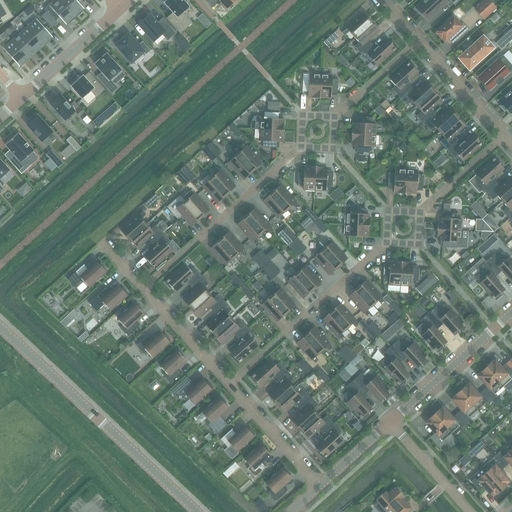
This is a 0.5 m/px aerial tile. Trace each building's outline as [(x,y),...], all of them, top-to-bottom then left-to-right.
[(47,12),(41,17),(52,29),(58,24),(55,21),(60,17),(65,23),(74,16),(59,0),(54,0),(44,9),(47,12)] [(59,0),(74,16),(82,8),(77,2),(78,0),(59,0)] [(173,13),(166,19),(180,34),(193,23),(184,13),(190,7),(183,0),(166,0),(164,2),(173,13)] [(221,0),(219,1),(227,10),(237,0),(221,0)] [(427,21),(447,2),(444,0),(424,0),(416,8),(427,21)] [(484,20),(496,9),(487,0),(484,0),(475,9),(484,20)] [(0,19),(3,24),(14,18),(5,2),(0,5),(0,19)] [(26,22),(31,14),(26,11),(21,19),(26,22)] [(354,37),(371,22),(370,21),(363,13),(362,15),(354,22),(341,33),(344,36),(349,32),(354,37)] [(168,41),(176,33),(163,19),(157,23),(150,15),(139,25),(154,42),(162,34),(168,41)] [(453,17),(451,19),(450,17),(445,22),(446,23),(436,32),(437,33),(436,33),(441,38),(442,38),(445,42),(448,39),(452,44),(468,30),(463,25),(462,26),(453,17)] [(28,28),(42,44),(51,37),(37,21),(28,28)] [(354,47),(361,55),(372,44),(368,40),(377,32),(379,30),(374,26),(371,22),(354,37),(359,42),(354,47)] [(42,44),(28,28),(21,35),(35,51),(42,44)] [(334,33),(323,43),(327,47),(338,37),(334,33)] [(13,42),(27,58),(35,51),(21,35),(13,42)] [(115,46),(131,64),(144,52),(146,55),(151,51),(143,41),(138,46),(128,35),(115,46)] [(483,39),(482,37),(475,44),(473,42),(465,49),(467,51),(459,58),(470,69),(492,49),(491,48),(493,47),(484,37),(483,39)] [(376,49),(372,44),(361,55),(369,63),(372,60),(377,66),(393,51),(393,52),(396,50),(395,49),(397,48),(392,42),(390,43),(387,39),(376,49)] [(13,42),(5,50),(19,65),(27,58),(13,42)] [(104,75),(98,79),(112,94),(119,87),(112,79),(121,70),(106,54),(105,55),(104,54),(99,59),(100,60),(95,65),(104,75)] [(509,74),(511,71),(511,66),(508,63),(502,56),(498,61),(497,61),(478,78),(489,90),(496,84),(498,86),(504,81),(502,79),(508,73),(509,74)] [(392,89),(400,98),(411,87),(407,83),(418,73),(416,71),(414,69),(415,68),(410,62),(409,64),(408,63),(406,65),(406,66),(390,80),(395,86),(392,89)] [(96,98),(105,90),(89,72),(84,77),(82,75),(71,86),(82,99),(91,92),(96,98)] [(319,99),(321,75),(309,75),(309,78),(303,78),(302,93),(303,93),(303,92),(308,92),(308,97),(312,97),(312,98),(319,99)] [(321,75),(319,99),(327,99),(327,98),(331,98),(331,94),(336,94),(336,95),(337,95),(338,80),(332,79),(332,78),(332,76),(321,75)] [(416,106),(433,91),(432,90),(426,82),(419,88),(416,91),(415,92),(411,87),(400,98),(407,105),(411,101),(416,106)] [(510,113),(511,111),(511,89),(499,101),(510,113)] [(416,116),(423,124),(434,114),(430,109),(435,105),(439,101),(441,100),(434,92),(433,91),(416,106),(421,112),(416,116)] [(77,115),(82,110),(74,101),(70,105),(60,95),(50,104),(65,121),(75,112),(77,115)] [(380,106),(384,111),(390,106),(385,101),(380,106)] [(434,114),(423,124),(430,131),(435,127),(440,132),(457,117),(456,116),(453,113),(449,108),(447,110),(443,114),(439,117),(438,118),(434,114)] [(260,130),(283,131),(284,123),(283,123),(283,119),(278,119),(279,114),(279,113),(264,112),(264,118),(263,118),(260,118),(260,130)] [(52,132),(37,116),(36,117),(35,116),(30,120),(31,122),(27,125),(42,142),(52,132)] [(372,118),(357,117),(357,118),(358,118),(358,123),(353,123),(353,127),(352,127),(352,135),(375,136),(376,124),(372,124),(372,118)] [(457,117),(440,132),(444,138),(439,142),(446,150),(458,140),(454,135),(455,134),(458,131),(463,127),(464,126),(457,117)] [(228,127),(238,138),(242,134),(232,123),(228,127)] [(283,131),(260,130),(259,141),(263,141),(262,147),(278,148),(277,148),(277,142),(282,142),(282,139),(283,139),(283,131)] [(26,158),(34,151),(18,133),(5,145),(12,152),(7,157),(22,174),(32,165),(26,158)] [(462,144),(458,140),(446,150),(454,158),(458,155),(463,161),(479,146),(479,147),(481,145),(481,144),(483,143),(478,137),(476,139),(472,134),(462,144)] [(375,136),(352,135),(351,142),(352,142),(352,146),(357,146),(356,152),(371,153),(371,147),(374,147),(375,136)] [(221,154),(211,143),(206,147),(216,158),(221,154)] [(242,150),(237,155),(252,172),(261,164),(243,144),(240,147),(242,150)] [(216,158),(206,147),(202,151),(212,162),(216,158)] [(46,155),(58,168),(58,169),(63,163),(51,150),(46,155)] [(252,172),(237,155),(232,159),(229,156),(226,159),(244,180),(252,172)] [(485,193),(497,183),(493,178),(503,169),(499,165),(501,163),(496,158),(494,159),(492,161),(476,176),(481,181),(477,184),(485,193)] [(0,193),(1,194),(6,189),(0,182),(0,179),(10,171),(0,159),(0,193)] [(185,166),(180,170),(190,181),(195,177),(185,166)] [(216,173),(211,178),(226,195),(235,188),(217,167),(214,170),(216,173)] [(314,190),(316,167),(308,167),(304,167),(304,172),(298,172),(299,171),(298,171),(297,186),(303,186),(303,190),(314,190)] [(323,167),(316,167),(314,190),(326,191),(326,187),(332,188),(333,173),(332,173),(332,174),(327,173),(327,168),(323,168),(323,167)] [(180,170),(176,174),(186,185),(190,181),(180,170)] [(405,194),(406,170),(395,170),(394,173),(388,173),(388,188),(388,187),(394,188),(394,192),(397,193),(405,194)] [(406,170),(405,194),(412,194),(412,193),(416,194),(417,189),(422,189),(422,190),(423,190),(423,175),(417,175),(418,171),(406,170)] [(226,195),(211,178),(206,183),(203,180),(200,183),(218,203),(226,195)] [(497,183),(485,193),(492,201),(497,196),(502,202),(511,192),(511,178),(510,179),(505,183),(502,186),(501,187),(497,183)] [(344,196),(352,189),(347,184),(339,191),(344,196)] [(298,206),(280,186),(272,193),(287,210),(292,206),(295,209),(298,206)] [(154,193),(155,194),(159,199),(164,204),(169,201),(159,189),(154,193)] [(182,198),(185,201),(200,219),(209,211),(191,191),(182,198)] [(511,192),(502,202),(507,207),(502,211),(509,219),(511,215),(511,192)] [(287,210),(272,193),(263,201),(281,221),(284,218),(282,215),(287,210)] [(159,199),(155,194),(144,204),(148,209),(159,199)] [(200,219),(185,201),(180,206),(177,203),(174,206),(192,226),(200,219)] [(303,211),(313,223),(318,218),(308,207),(303,211)] [(345,225),(369,226),(369,219),(368,219),(369,215),(364,214),(364,209),(365,209),(365,208),(350,208),(350,214),(346,213),(345,225)] [(246,217),(261,234),(266,229),(269,232),(272,229),(254,209),(246,217)] [(123,230),(121,231),(126,236),(128,239),(129,240),(146,224),(141,219),(146,215),(143,212),(131,223),(128,226),(123,230)] [(437,230),(461,231),(461,219),(458,219),(458,213),(443,212),(443,213),(444,213),(444,219),(439,218),(438,222),(437,230)] [(171,216),(168,222),(174,225),(177,220),(171,216)] [(261,234),(246,217),(237,224),(255,245),(259,242),(256,238),(261,234)] [(318,218),(313,223),(323,234),(328,230),(318,218)] [(146,224),(129,240),(130,241),(132,244),(137,248),(138,247),(143,243),(146,240),(147,239),(151,243),(162,233),(156,225),(151,230),(146,224)] [(369,226),(345,225),(345,236),(348,237),(348,243),(363,243),(362,243),(363,237),(367,238),(368,234),(369,226)] [(282,231),(292,242),(296,238),(286,227),(282,231)] [(441,247),(456,248),(457,242),(460,242),(461,231),(437,230),(437,237),(438,237),(437,241),(442,242),(442,247),(441,247)] [(277,235),(287,246),(292,242),(282,231),(277,235)] [(228,232),(220,240),(235,257),(240,252),(243,255),(246,252),(228,232)] [(150,252),(145,257),(146,259),(148,261),(147,263),(152,268),(154,267),(156,265),(159,262),(163,259),(170,252),(172,250),(175,254),(180,250),(172,240),(170,242),(162,233),(151,243),(155,248),(150,252)] [(296,238),(292,242),(302,253),(306,249),(296,238)] [(328,245),(323,250),(338,267),(347,260),(329,239),(326,242),(328,245)] [(230,262),(235,257),(220,240),(211,248),(229,268),(233,265),(230,262)] [(292,242),(287,246),(297,257),(302,253),(292,242)] [(280,255),(287,262),(293,254),(286,248),(280,255)] [(256,254),(266,265),(270,261),(260,250),(256,254)] [(338,267),(323,250),(318,255),(315,252),(312,255),(330,275),(338,267)] [(463,251),(456,257),(462,264),(468,257),(463,251)] [(494,254),(486,261),(498,275),(502,271),(511,281),(511,262),(504,254),(502,252),(496,257),(494,254)] [(252,258),(261,269),(266,265),(256,254),(252,258)] [(270,261),(266,265),(276,276),(280,272),(270,261)] [(498,275),(486,261),(478,269),(480,272),(474,277),(480,283),(479,284),(485,290),(486,290),(492,297),(491,297),(493,299),(494,299),(495,301),(503,294),(502,293),(504,290),(493,279),(498,275)] [(84,265),(67,280),(75,288),(83,281),(89,287),(90,286),(97,279),(104,273),(105,272),(107,270),(101,263),(99,265),(97,262),(88,270),(84,266),(84,265)] [(384,266),(383,281),(389,281),(388,285),(388,291),(400,292),(400,286),(401,262),(394,262),(394,263),(390,262),(389,267),(384,267),(384,266)] [(401,262),(400,286),(400,292),(408,292),(408,286),(411,286),(412,283),(418,283),(418,268),(418,269),(412,268),(413,264),(409,263),(401,262)] [(294,270),(297,273),(312,291),(321,283),(303,263),(294,270)] [(186,282),(190,286),(201,276),(193,268),(190,271),(185,265),(183,267),(172,277),(169,280),(169,279),(166,281),(167,282),(165,283),(170,289),(172,287),(174,289),(175,292),(186,282)] [(266,265),(261,269),(271,280),(276,276),(266,265)] [(240,289),(244,285),(234,273),(230,278),(240,289)] [(312,291),(297,273),(291,278),(289,275),(285,278),(304,298),(312,291)] [(183,300),(191,309),(208,294),(203,288),(208,284),(201,276),(190,286),(194,291),(190,295),(185,299),(183,300)] [(255,281),(251,284),(260,295),(264,292),(255,281)] [(357,288),(373,305),(378,301),(381,304),(384,301),(366,281),(357,288)] [(111,309),(128,294),(123,288),(122,289),(118,285),(109,294),(105,289),(106,289),(105,288),(89,303),(96,312),(105,305),(110,310),(111,309)] [(254,296),(244,285),(240,289),(250,300),(254,296)] [(271,297),(286,314),(295,306),(277,286),(273,289),(276,292),(271,297)] [(373,305),(357,288),(349,296),(367,316),(370,313),(367,310),(373,305)] [(209,308),(213,312),(225,302),(218,295),(213,299),(208,294),(191,309),(194,313),(199,318),(209,308)] [(286,314),(271,297),(265,301),(263,298),(259,301),(278,322),(286,314)] [(406,310),(410,307),(404,299),(400,302),(406,310)] [(123,325),(120,328),(128,337),(139,326),(135,322),(144,314),(140,310),(142,308),(136,302),(118,319),(123,325)] [(214,335),(231,320),(227,314),(232,310),(225,302),(213,312),(217,317),(217,318),(216,318),(208,325),(207,326),(214,335)] [(403,314),(393,302),(389,307),(399,318),(403,314)] [(340,304),(331,312),(347,329),(352,324),(355,327),(358,324),(340,304)] [(436,306),(428,314),(440,327),(444,323),(455,335),(457,333),(458,334),(466,328),(464,326),(465,325),(463,323),(462,323),(456,316),(457,316),(451,309),(450,310),(445,304),(438,309),(436,306)] [(347,329),(331,312),(323,319),(341,340),(344,337),(341,334),(347,329)] [(440,327),(428,314),(420,321),(422,324),(416,329),(434,349),(433,349),(435,352),(436,351),(438,353),(445,346),(444,345),(446,343),(435,331),(440,327)] [(69,315),(61,322),(65,327),(73,319),(69,315)] [(237,338),(248,328),(241,321),(236,325),(231,320),(214,335),(222,344),(233,334),(237,338)] [(372,322),(367,326),(377,337),(382,333),(372,322)] [(377,337),(367,326),(363,330),(373,341),(377,337)] [(305,335),(321,352),(326,347),(329,351),(332,348),(314,327),(305,335)] [(248,328),(237,338),(241,343),(230,352),(234,357),(232,358),(237,364),(239,362),(240,363),(242,360),(241,360),(244,357),(257,346),(252,340),(256,337),(248,328)] [(166,335),(164,336),(160,332),(158,334),(159,334),(151,341),(147,336),(148,336),(147,335),(136,345),(144,354),(147,351),(152,357),(171,341),(166,335)] [(321,352),(305,335),(297,343),(315,363),(318,360),(315,357),(321,352)] [(398,340),(390,347),(402,360),(407,356),(417,368),(420,366),(421,368),(429,361),(427,359),(425,356),(425,357),(407,338),(401,343),(398,340)] [(346,345),(341,349),(351,360),(356,356),(346,345)] [(402,360),(390,347),(383,354),(385,357),(379,363),(397,382),(396,383),(398,385),(399,385),(400,386),(408,380),(406,378),(409,376),(398,364),(402,360)] [(165,372),(162,375),(170,383),(182,373),(181,373),(177,369),(186,361),(182,357),(184,355),(179,349),(177,351),(176,352),(160,366),(165,372)] [(351,360),(341,349),(337,353),(347,364),(351,360)] [(359,371),(370,365),(365,354),(353,360),(359,371)] [(487,368),(486,368),(503,387),(508,393),(511,389),(511,359),(506,364),(508,367),(504,371),(502,369),(495,361),(489,366),(490,366),(487,368)] [(272,377),(276,381),(287,371),(279,363),(276,366),(271,360),(262,369),(258,372),(255,375),(254,374),(252,376),(252,377),(251,378),(256,384),(257,383),(261,387),(272,377)] [(330,379),(320,368),(316,373),(325,383),(330,379)] [(503,387),(486,368),(486,369),(484,371),(483,371),(478,376),(487,386),(483,390),(492,401),(497,397),(495,394),(503,387)] [(287,371),(276,381),(280,386),(279,387),(275,390),(269,396),(273,400),(277,404),(294,389),(289,383),(294,379),(287,371)] [(361,373),(353,380),(365,394),(370,390),(380,401),(383,399),(384,401),(391,394),(390,393),(390,392),(388,390),(370,371),(364,376),(361,373)] [(207,393),(210,390),(213,388),(208,382),(206,383),(203,379),(201,381),(194,388),(186,379),(188,377),(187,376),(171,391),(176,397),(179,393),(186,401),(189,398),(194,404),(196,403),(207,393)] [(361,398),(365,394),(353,380),(345,388),(348,391),(342,396),(360,416),(359,416),(361,418),(362,418),(363,420),(371,413),(369,411),(371,409),(361,398)] [(460,391),(460,392),(477,410),(485,403),(488,406),(492,401),(483,390),(478,394),(469,384),(463,389),(464,389),(461,392),(460,391)] [(295,403),(299,408),(310,397),(303,390),(298,394),(294,389),(277,404),(278,405),(284,413),(294,404),(295,403)] [(477,410),(460,392),(458,395),(457,395),(452,400),(461,410),(457,414),(466,425),(471,420),(469,418),(477,410)] [(211,405),(202,413),(208,419),(205,422),(213,430),(217,435),(228,425),(228,424),(227,425),(223,420),(219,416),(226,409),(228,408),(226,406),(225,404),(226,402),(221,396),(219,398),(218,399),(215,402),(211,405)] [(310,397),(299,408),(303,412),(302,413),(292,422),(297,426),(300,430),(317,415),(312,410),(317,405),(310,397)] [(434,415),(451,434),(459,427),(461,429),(466,425),(457,414),(452,418),(443,408),(437,413),(438,413),(435,415),(434,415)] [(318,429),(322,434),(334,423),(327,416),(322,420),(317,415),(300,430),(301,431),(303,434),(308,439),(314,433),(317,430),(318,429)] [(443,441),(451,434),(434,415),(434,416),(432,418),(431,418),(426,423),(435,433),(431,437),(430,436),(430,437),(440,448),(445,444),(443,441)] [(334,423),(322,434),(326,438),(316,448),(319,452),(318,453),(323,459),(325,457),(325,458),(327,456),(327,455),(330,452),(341,442),(343,441),(338,435),(341,432),(334,423)] [(232,429),(221,439),(228,448),(225,451),(232,458),(238,453),(236,451),(237,451),(238,450),(246,443),(249,440),(252,437),(253,436),(255,435),(250,429),(248,430),(247,428),(245,426),(243,428),(236,434),(232,430),(232,429)] [(250,466),(247,469),(255,477),(266,467),(265,467),(261,463),(270,455),(267,451),(268,449),(263,443),(245,460),(250,466)] [(471,463),(484,453),(479,447),(466,458),(471,463)] [(511,449),(511,450),(508,453),(504,457),(500,452),(495,456),(505,467),(509,463),(511,466),(511,449)] [(495,456),(490,461),(482,468),(486,473),(501,490),(502,489),(501,489),(505,486),(505,485),(509,481),(500,471),(505,467),(495,456)] [(235,463),(228,469),(232,474),(239,467),(235,463)] [(271,490),(268,492),(276,501),(287,491),(287,490),(286,491),(282,486),(291,478),(289,475),(291,474),(284,467),(282,469),(283,469),(281,470),(266,484),(271,490)] [(501,490),(486,473),(482,476),(482,477),(478,480),(474,475),(469,480),(479,491),(479,490),(483,487),(492,497),(497,493),(501,490)] [(379,499),(379,500),(378,501),(387,511),(406,511),(410,509),(401,499),(402,498),(401,496),(401,494),(399,491),(397,491),(396,491),(395,490),(388,496),(386,494),(384,495),(382,495),(379,497),(379,499)] [(269,495),(262,502),(271,511),(278,505),(269,495)]
